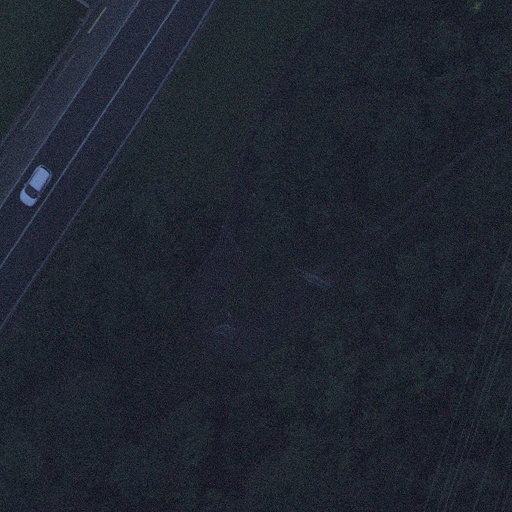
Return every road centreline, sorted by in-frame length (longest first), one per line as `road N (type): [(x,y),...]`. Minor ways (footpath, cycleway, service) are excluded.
road 1 (track): [(511,131),(281,311),(249,331),(220,328),(207,300),(240,242),(264,148),(354,0)]
road 2 (primary): [(177,0),(0,270)]
